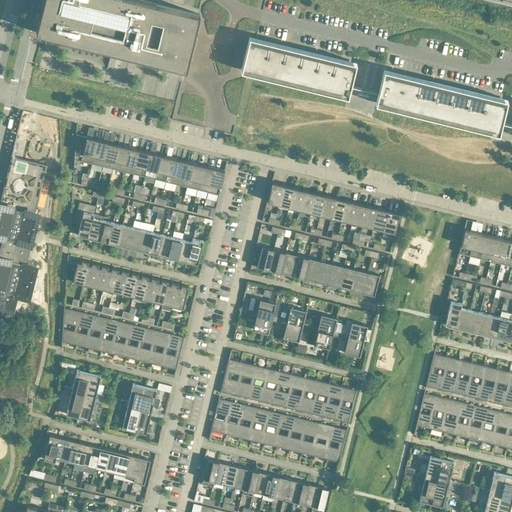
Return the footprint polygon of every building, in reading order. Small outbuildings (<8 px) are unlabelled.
[(199,14),(156,4),(141,0),(43,0),(36,32),(41,34),(47,35),(111,51),(116,52),(120,53),(123,54),(135,57),(186,69),(199,14)] [(355,67),(254,42),(248,68),(348,92),(355,67)] [(494,128),(497,112),(500,102),(383,74),(377,99),(494,128)] [(87,136),(87,137),(76,134),(75,155),(82,157),(81,161),(92,163),(97,142),(98,139),(87,136)] [(108,142),(98,139),(97,142),(92,163),(102,166),(108,142)] [(119,144),(108,142),(102,166),(113,168),(118,147),(119,144)] [(129,147),(119,144),(118,147),(113,168),(123,171),(129,147)] [(140,149),(129,147),(123,171),(134,174),(139,152),(140,149)] [(150,152),(140,149),(139,152),(134,174),(144,176),(150,152)] [(161,154),(150,152),(144,176),(155,179),(160,158),(161,154)] [(171,157),(161,154),(160,158),(155,179),(165,181),(171,157)] [(11,156),(0,200),(0,236),(2,237),(0,245),(0,316),(12,320),(17,299),(27,302),(32,283),(36,266),(26,263),(31,244),(38,213),(35,212),(47,164),(14,157),(12,156),(11,156)] [(165,181),(176,184),(182,160),(171,157),(165,181)] [(176,184),(186,186),(192,162),(182,160),(176,184)] [(186,186),(185,193),(195,195),(197,189),(203,165),(192,162),(186,186)] [(207,192),(213,167),(203,165),(197,189),(207,192)] [(207,192),(218,194),(224,170),(213,167),(207,192)] [(267,201),(278,204),(283,184),(282,184),(274,182),(272,182),(267,201)] [(278,204),(289,207),(294,187),(293,187),(284,185),(283,184),(278,204)] [(289,207),(299,209),(304,189),(303,189),(294,187),(289,207)] [(299,209),(310,212),(314,192),(305,190),(304,189),(299,209)] [(325,195),(324,194),(315,192),(314,192),(310,212),(309,217),(319,219),(320,214),(325,195)] [(320,214),(331,217),(336,197),(326,195),(325,195),(320,214)] [(331,217),(341,219),(346,200),(345,200),(337,197),(336,197),(331,217)] [(341,219),(352,222),(357,202),(356,202),(347,200),(346,200),(341,219)] [(74,222),(80,224),(78,235),(84,237),(88,238),(96,205),(79,201),(74,222)] [(367,205),(366,205),(362,204),(358,203),(357,202),(352,222),(362,225),(367,205)] [(362,225),(373,227),(378,207),(377,207),(373,206),(368,205),(367,205),(362,225)] [(373,227),(383,230),(388,210),(387,210),(382,209),(379,208),(378,207),(373,227)] [(399,213),(398,212),(394,212),(389,210),(388,210),(383,230),(382,235),(393,237),(399,213)] [(94,213),(88,238),(92,239),(98,240),(103,220),(104,216),(94,213)] [(98,240),(104,241),(107,242),(108,242),(113,222),(103,220),(98,240)] [(108,242),(108,243),(112,243),(118,245),(122,224),(113,222),(108,242)] [(127,247),(132,227),(122,224),(118,245),(123,246),(127,247)] [(127,247),(128,247),(132,248),(137,250),(142,229),(132,227),(127,247)] [(152,232),(142,229),(137,250),(143,251),(147,252),(148,252),(152,232)] [(459,253),(470,256),(475,232),(476,231),(465,229),(464,229),(464,232),(458,253),(459,253)] [(475,232),(470,256),(480,258),(485,237),(486,234),(476,231),(475,232)] [(148,252),(152,253),(157,255),(162,234),(152,232),(148,252)] [(172,237),(162,234),(157,255),(163,256),(167,257),(172,237)] [(480,258),(490,261),(496,237),(486,234),(485,237),(480,258)] [(171,258),(177,259),(182,239),(172,237),(167,257),(168,257),(171,258)] [(496,237),(490,261),(501,263),(506,242),(507,239),(496,237)] [(203,240),(193,238),(192,242),(187,262),(188,262),(191,263),(197,264),(203,240)] [(182,239),(177,259),(183,261),(187,262),(192,242),(192,241),(182,239)] [(511,240),(507,239),(506,242),(501,263),(511,266),(511,263),(511,240)] [(269,269),(274,249),(261,246),(256,266),(269,269)] [(285,251),(274,249),(269,269),(280,272),(285,251)] [(292,275),(297,254),(285,251),(280,272),(292,275)] [(309,257),(297,254),(292,275),(304,278),(309,257)] [(315,281),(320,260),(309,257),(304,278),(315,281)] [(82,287),(88,262),(82,260),(81,263),(78,262),(77,262),(72,282),(82,284),(82,287)] [(332,263),(320,260),(315,281),(327,284),(332,263)] [(92,289),(98,264),(92,263),(91,265),(88,265),(89,262),(88,262),(82,287),(83,287),(83,284),(92,287),(92,289)] [(339,286),(344,266),(332,263),(327,284),(339,286)] [(98,264),(92,289),(93,289),(93,287),(102,289),(102,291),(108,267),(102,265),(101,268),(98,267),(99,264),(98,264)] [(355,269),(344,266),(339,286),(350,289),(355,269)] [(112,294),(118,269),(111,267),(111,270),(108,270),(109,267),(108,267),(102,291),(102,292),(103,289),(112,291),(112,294)] [(118,269),(112,294),(113,292),(122,294),(121,296),(122,296),(128,271),(121,270),(121,273),(118,272),(119,269),(118,269)] [(362,292),(367,271),(355,269),(350,289),(362,292)] [(132,299),(138,274),(132,272),(131,275),(128,274),(129,272),(128,271),(122,296),(123,296),(123,294),(132,296),(132,299)] [(379,274),(367,271),(362,292),(374,295),(379,274)] [(142,301),(148,276),(141,275),(141,278),(138,277),(139,274),(138,274),(132,299),(133,297),(142,299),(142,301)] [(151,304),(152,304),(158,279),(151,277),(151,280),(148,279),(149,276),(148,276),(142,301),(143,299),(152,301),(151,304)] [(453,278),(451,284),(465,287),(466,282),(453,278)] [(159,279),(158,279),(152,304),(153,301),(162,304),(161,306),(162,306),(168,281),(161,280),(161,282),(158,282),(159,279)] [(171,308),(172,309),(178,284),(171,282),(170,285),(168,284),(169,281),(168,281),(162,306),(163,304),(172,306),(171,308)] [(178,284),(172,309),(173,306),(183,309),(188,286),(181,284),(180,287),(178,287),(178,284)] [(256,298),(252,311),(257,312),(256,314),(272,318),(272,316),(273,314),(272,314),(274,307),(275,303),(269,301),(271,291),(264,289),(262,299),(260,299),(256,298)] [(451,301),(445,325),(455,327),(461,303),(451,301)] [(462,303),(461,303),(455,327),(465,330),(470,310),(461,307),(462,303)] [(287,319),(287,322),(302,325),(303,323),(306,310),(290,306),(287,319)] [(74,344),(77,332),(78,326),(82,311),(65,307),(64,322),(75,325),(74,331),(67,329),(63,328),(62,341),(63,341),(74,344)] [(129,312),(127,318),(133,320),(135,314),(136,309),(130,307),(129,312)] [(470,310),(465,330),(475,332),(480,312),(470,310)] [(94,315),(82,311),(78,326),(87,328),(85,334),(77,332),(74,344),(75,344),(75,348),(76,345),(86,347),(89,335),(91,329),(94,315)] [(490,314),(480,312),(475,332),(485,335),(490,314)] [(272,318),(256,314),(256,317),(255,317),(252,330),(268,333),(271,320),(272,318)] [(318,327),(317,329),(333,333),(333,331),(337,318),(321,314),(318,327)] [(500,317),(490,314),(485,335),(495,337),(500,317)] [(94,315),(91,329),(99,331),(98,337),(89,335),(86,347),(88,348),(87,351),(88,351),(89,348),(99,350),(102,338),(107,318),(94,315)] [(495,337),(505,340),(510,319),(500,317),(495,337)] [(119,321),(107,318),(103,332),(112,334),(111,340),(102,338),(99,350),(101,351),(100,354),(101,351),(112,353),(115,341),(116,335),(119,321)] [(351,321),(346,320),(343,333),(348,334),(348,337),(363,340),(368,341),(368,342),(371,330),(366,329),(367,325),(351,321)] [(116,335),(125,337),(123,343),(115,341),(112,353),(113,354),(112,357),(113,357),(114,354),(124,356),(127,344),(129,338),(132,324),(119,321),(116,335)] [(287,322),(286,324),(283,337),(299,341),(302,328),(301,328),(302,325),(287,322)] [(145,327),(132,324),(129,338),(137,340),(136,346),(127,344),(124,356),(126,357),(125,360),(126,360),(127,357),(137,360),(140,347),(141,341),(145,327)] [(141,341),(150,343),(149,349),(140,347),(137,360),(138,360),(138,363),(139,360),(149,363),(152,350),(154,344),(157,330),(145,327),(141,341)] [(333,333),(317,329),(317,332),(309,330),(308,332),(309,338),(307,338),(306,342),(313,344),(329,348),(332,335),(333,333)] [(170,333),(157,330),(154,344),(163,346),(161,352),(152,350),(149,363),(151,363),(150,366),(151,367),(152,363),(162,366),(165,353),(167,347),(170,333)] [(167,347),(175,350),(174,355),(165,353),(162,366),(164,366),(163,370),(164,370),(164,366),(175,369),(176,369),(184,336),(170,333),(167,347)] [(360,356),(363,340),(348,337),(347,339),(344,352),(360,356)] [(434,353),(426,386),(438,389),(441,374),(433,372),(434,366),(443,368),(446,352),(445,356),(434,353)] [(441,374),(438,389),(451,392),(454,377),(445,375),(447,369),(455,372),(459,355),(458,359),(446,356),(447,352),(446,352),(443,368),(441,374)] [(454,377),(451,392),(463,395),(467,380),(458,378),(459,372),(468,375),(472,359),(471,358),(471,362),(458,359),(459,356),(459,355),(455,372),(454,377)] [(221,391),(232,394),(236,380),(227,377),(229,372),(237,374),(241,358),(240,361),(229,358),(221,391)] [(232,394),(245,397),(249,383),(240,380),(241,375),(250,377),(254,361),(253,364),(241,361),(242,358),(241,358),(237,374),(236,380),(232,394)] [(467,380),(463,395),(476,398),(479,383),(471,381),(472,376),(481,378),(484,362),(483,365),(471,362),(472,359),(468,375),(467,380)] [(245,397),(258,400),(261,386),(253,384),(255,378),(263,380),(266,364),(265,367),(253,364),(254,361),(250,377),(249,383),(245,397)] [(479,383),(476,398),(488,401),(492,387),(483,384),(485,379),(493,381),(497,365),(496,368),(484,365),(485,362),(484,362),(481,378),(479,383)] [(270,403),(274,389),(265,387),(266,381),(275,383),(279,367),(278,370),(266,367),(267,364),(266,364),(263,380),(264,380),(262,386),(261,386),(258,400),(270,403)] [(492,387),(488,401),(501,404),(505,390),(496,388),(497,382),(506,384),(510,368),(509,368),(508,371),(496,368),(497,365),(493,381),(492,387)] [(270,403),(283,406),(286,392),(278,390),(279,384),(288,386),(292,370),(291,370),(291,374),(279,371),(279,367),(275,383),(274,389),(270,403)] [(505,390),(501,404),(511,406),(511,391),(509,391),(510,385),(511,385),(511,372),(509,371),(510,368),(506,384),(505,390)] [(88,374),(89,372),(77,369),(72,387),(65,386),(64,390),(83,394),(88,374)] [(296,409),(299,395),(290,393),(292,387),(300,389),(304,373),(303,377),(291,374),(292,370),(288,386),(286,392),(283,406),(296,409)] [(94,373),(89,372),(88,374),(83,394),(103,399),(104,395),(96,393),(101,375),(94,373)] [(296,409),(308,412),(312,398),(303,396),(304,390),(313,392),(317,376),(316,380),(304,377),(305,373),(304,373),(300,389),(299,395),(296,409)] [(27,378),(0,376),(0,409),(26,411),(28,384),(27,384),(27,378)] [(321,415),(324,401),(316,399),(317,393),(326,395),(330,379),(329,379),(328,383),(316,380),(317,376),(313,392),(312,398),(308,412),(321,415)] [(321,415),(333,419),(337,404),(328,402),(330,396),(338,399),(342,382),(341,386),(329,383),(330,379),(326,395),(324,401),(321,415)] [(338,399),(337,404),(333,419),(348,422),(351,408),(342,405),(343,400),(350,401),(350,402),(353,402),(356,390),(355,389),(342,386),(343,383),(342,382),(338,399)] [(144,388),(145,386),(133,383),(128,401),(121,399),(120,403),(139,408),(144,388)] [(150,387),(145,386),(144,388),(139,408),(159,413),(160,409),(152,407),(157,389),(150,387)] [(78,414),(83,394),(64,390),(63,394),(70,395),(66,414),(73,415),(78,417),(78,414)] [(420,412),(417,425),(431,428),(430,432),(434,416),(435,410),(439,396),(424,392),(421,407),(430,409),(429,415),(422,413),(420,412)] [(102,403),(103,399),(83,394),(78,414),(78,417),(90,420),(94,401),(102,403)] [(434,416),(430,432),(431,429),(443,432),(442,435),(443,435),(446,419),(448,413),(451,399),(439,396),(435,410),(444,413),(443,418),(434,416)] [(229,421),(230,416),(234,401),(219,398),(216,412),(225,414),(224,420),(217,419),(217,418),(214,418),(211,430),(212,431),(225,434),(225,437),(229,421)] [(446,419),(443,435),(444,432),(456,435),(455,438),(459,422),(460,417),(464,402),(451,399),(448,413),(457,416),(455,421),(446,419)] [(246,404),(234,401),(230,416),(239,418),(238,424),(229,421),(225,437),(225,438),(226,434),(238,437),(237,440),(238,441),(241,425),(243,419),(246,404)] [(459,422),(455,438),(456,438),(457,435),(469,438),(468,441),(472,425),(473,420),(477,405),(464,402),(460,417),(469,419),(468,424),(459,422)] [(122,428),(129,429),(134,430),(134,428),(139,408),(120,403),(119,407),(126,409),(122,428)] [(250,444),(254,428),(255,422),(259,408),(246,404),(243,419),(252,421),(250,427),(241,425),(238,441),(239,437),(251,440),(250,444)] [(472,425),(468,441),(469,438),(481,441),(480,444),(481,444),(484,428),(486,423),(489,408),(477,405),(473,420),(482,422),(480,428),(472,425)] [(134,428),(134,430),(139,432),(146,433),(150,415),(158,417),(159,413),(139,408),(134,428)] [(272,411),(259,408),(255,422),(264,424),(263,430),(254,428),(250,444),(251,440),(263,443),(262,447),(263,447),(267,431),(268,425),(272,411)] [(484,428),(481,444),(482,441),(494,444),(493,447),(497,432),(498,426),(502,411),(489,408),(486,423),(494,425),(493,431),(484,428)] [(279,434),(281,428),(284,414),(272,411),(268,425),(277,427),(275,433),(267,431),(263,447),(264,443),(276,446),(275,450),(279,434)] [(497,432),(493,447),(494,448),(494,444),(506,447),(506,450),(506,451),(510,435),(511,429),(511,425),(511,413),(502,411),(498,426),(507,428),(506,434),(497,432)] [(297,417),(284,414),(281,428),(289,430),(288,436),(279,434),(275,450),(276,450),(277,446),(289,449),(288,453),(292,437),(293,431),(297,417)] [(301,456),(305,440),(306,434),(309,420),(297,417),(293,431),(302,433),(301,439),(292,437),(288,453),(289,450),(301,452),(300,456),(301,456)] [(322,423),(309,420),(306,434),(315,436),(313,442),(305,440),(301,456),(302,453),(314,456),(313,459),(317,443),(319,437),(322,423)] [(335,426),(322,423),(319,437),(327,439),(326,445),(317,443),(313,459),(314,459),(314,456),(326,459),(326,462),(330,446),(331,440),(335,426)] [(346,429),(335,426),(331,440),(340,443),(339,448),(330,446),(326,462),(327,459),(338,461),(346,429)] [(55,457),(60,437),(50,434),(48,442),(45,441),(44,449),(46,449),(44,459),(54,461),(55,457)] [(60,437),(55,457),(65,460),(70,439),(60,437)] [(75,462),(80,442),(70,439),(65,460),(75,462)] [(80,442),(75,462),(73,468),(83,471),(90,444),(80,442)] [(95,467),(100,447),(90,444),(83,471),(93,473),(95,467)] [(110,449),(100,447),(95,467),(105,470),(110,449)] [(115,472),(120,452),(110,449),(105,470),(115,472)] [(115,472),(114,477),(123,479),(130,454),(120,452),(115,472)] [(130,454),(123,479),(133,482),(134,481),(140,456),(130,454)] [(442,458),(437,457),(430,455),(425,474),(418,472),(417,476),(436,481),(441,461),(442,458)] [(150,459),(140,456),(134,481),(144,483),(150,459)] [(208,458),(202,483),(213,486),(214,481),(219,461),(208,458)] [(442,458),(441,461),(436,481),(456,486),(457,482),(449,480),(454,461),(447,460),(442,458)] [(219,461),(214,481),(223,484),(228,463),(219,461)] [(228,463),(223,484),(233,486),(238,466),(228,463)] [(248,468),(238,466),(233,486),(243,488),(248,468)] [(248,468),(243,488),(242,493),(252,495),(253,491),(258,471),(248,468)] [(268,473),(258,471),(253,491),(263,493),(268,473)] [(482,488),(481,492),(500,496),(505,477),(506,474),(501,473),(494,471),(489,490),(482,488)] [(273,496),(278,476),(268,473),(263,493),(262,498),(272,500),(273,496)] [(511,475),(511,476),(511,475),(506,474),(505,477),(500,496),(511,499),(511,475)] [(288,478),(278,476),(273,496),(283,498),(288,478)] [(431,503),(431,501),(436,481),(417,476),(416,480),(423,482),(419,500),(426,502),(431,503)] [(288,478),(283,498),(293,501),(298,480),(288,478)] [(298,480),(293,501),(292,505),(302,508),(303,503),(308,483),(298,480)] [(431,503),(436,504),(443,506),(447,488),(455,490),(456,486),(436,481),(431,501),(431,503)] [(308,483),(303,503),(312,505),(313,505),(318,485),(308,483)] [(312,505),(311,510),(312,510),(319,511),(322,511),(325,503),(328,488),(318,485),(313,505),(312,505)] [(468,489),(466,499),(475,501),(476,495),(473,494),(472,494),(473,490),(468,489)] [(496,511),(500,496),(481,492),(480,496),(487,498),(483,511),(496,511)] [(509,511),(511,503),(511,499),(500,496),(496,511),(509,511)] [(200,511),(204,511),(207,511),(208,507),(193,503),(191,511),(197,511),(198,511),(200,511)]
